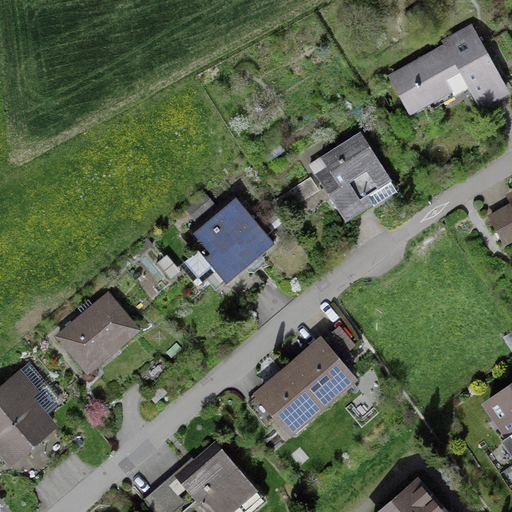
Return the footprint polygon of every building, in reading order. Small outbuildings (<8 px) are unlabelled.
[(448,48),(409,69),(411,73),(394,83),(409,111),(427,101),(430,108),(470,86),(480,105),(506,91),(471,29),(445,44),(448,48)] [(360,132),(310,165),(345,221),(396,188),(360,132)] [(289,191),(297,203),(318,190),(310,178),(289,191)] [(184,266),(198,282),(219,264),(231,277),(273,242),(232,193),(215,207),(204,194),(186,209),(197,222),(190,228),(210,253),(208,256),(203,251),(184,266)] [(269,224),(284,211),(275,200),(260,213),(269,224)] [(511,205),(490,217),(504,243),(511,238),(511,205)] [(108,295),(58,336),(87,372),(137,330),(108,295)] [(291,369),(291,370),(324,409),(354,383),(339,366),(351,356),(332,333),(319,344),(320,345),(291,369)] [(159,355),(135,376),(149,392),(173,371),(159,355)] [(18,376),(0,390),(0,406),(31,443),(52,426),(41,413),(58,400),(30,366),(18,376)] [(294,434),(324,409),(291,370),(291,369),(262,394),(261,393),(248,404),(268,427),(280,417),(294,434)] [(511,386),(488,403),(511,437),(511,436),(511,386)] [(31,443),(0,406),(0,449),(10,461),(31,443)] [(216,443),(169,484),(179,495),(186,488),(206,511),(237,511),(259,493),(216,443)] [(179,495),(169,484),(166,480),(144,499),(156,511),(167,511),(182,499),(179,495)] [(441,511),(417,484),(383,511),(441,511)]
